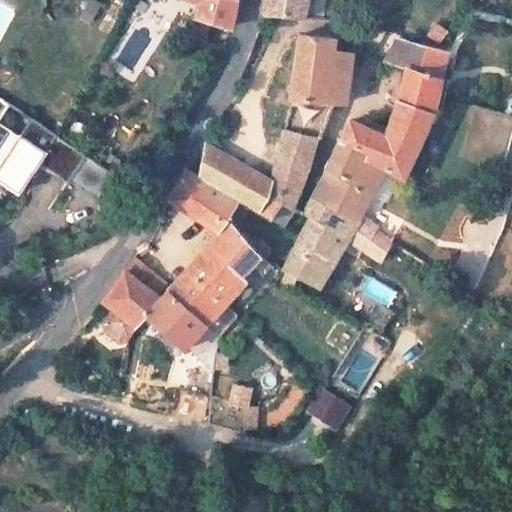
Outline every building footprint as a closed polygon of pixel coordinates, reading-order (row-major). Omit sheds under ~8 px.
[(98,4),(91,0),(88,0),(79,17),(88,22),(98,4)] [(199,0),(196,15),(191,37),(202,41),(207,18),(229,26),(234,0),(199,0)] [(305,0),(266,0),(266,7),(269,14),(304,17),(305,0)] [(436,22),(427,35),(439,43),(448,30),(436,22)] [(334,38),(301,34),(291,100),(272,182),(273,183),(299,191),(316,140),(319,141),(331,102),(345,104),(352,52),(333,49),(334,38)] [(449,51),(399,36),(387,58),(406,67),(399,99),(388,128),(387,133),(372,128),(351,120),(326,170),(373,195),(388,167),(403,175),(434,110),(444,67),(449,51)] [(449,51),(444,67),(453,69),(458,53),(449,51)] [(56,133),(0,97),(0,181),(17,193),(39,160),(68,179),(85,153),(80,150),(56,133)] [(388,128),(374,122),(372,128),(387,133),(388,128)] [(218,139),(210,136),(205,142),(205,145),(215,150),(218,139)] [(215,150),(205,145),(200,176),(239,200),(259,212),(268,193),(273,183),(272,182),(215,150)] [(167,200),(197,220),(212,228),(223,216),(227,217),(239,200),(200,176),(187,168),(167,200)] [(373,195),(326,170),(315,194),(318,195),(342,205),(361,216),(373,195)] [(299,191),(273,183),(268,193),(283,200),(291,204),(294,205),(299,191)] [(283,200),(268,193),(259,212),(271,220),(272,216),(283,200)] [(342,205),(318,195),(308,212),(312,214),(284,268),(299,274),(321,285),(361,216),(342,205)] [(291,204),(283,200),(272,216),(281,221),(291,204)] [(217,234),(204,248),(185,269),(223,305),(245,280),(241,275),(251,266),(257,273),(266,264),(262,259),(260,257),(251,246),(227,217),(223,216),(212,228),(213,228),(214,228),(215,229),(216,230),(216,231),(216,232),(216,233),(217,234)] [(272,251),(259,238),(251,246),(260,257),(262,259),(272,251)] [(299,274),(284,268),(278,280),(294,287),(299,274)] [(185,269),(184,271),(168,289),(205,324),(223,305),(185,269)] [(161,296),(125,270),(102,300),(113,309),(136,327),(148,314),(163,298),(161,296)] [(163,298),(148,314),(184,348),(205,324),(168,289),(161,296),(163,298)] [(223,305),(205,324),(216,335),(234,314),(223,305)] [(136,327),(113,309),(104,321),(105,328),(122,341),(129,340),(136,327)] [(333,339),(348,342),(352,326),(337,323),(333,339)] [(80,351),(70,343),(62,353),(71,361),(80,351)] [(226,355),(215,354),(214,369),(225,369),(226,355)] [(227,404),(243,408),(242,430),(257,430),(257,408),(246,407),(251,389),(233,384),(227,404)] [(210,417),(210,391),(176,391),(176,417),(210,417)]
